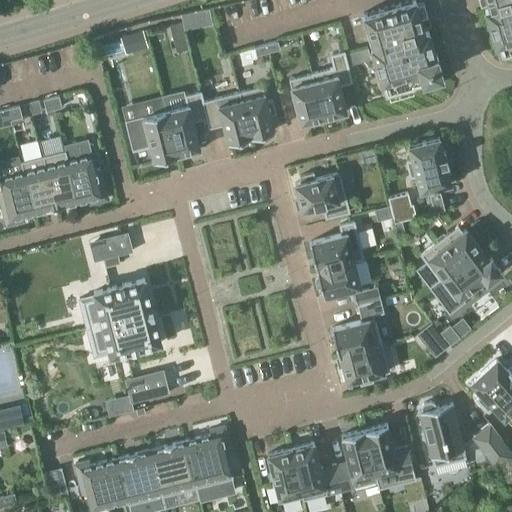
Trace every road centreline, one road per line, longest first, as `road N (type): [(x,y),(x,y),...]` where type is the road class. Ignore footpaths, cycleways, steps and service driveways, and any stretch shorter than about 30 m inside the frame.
road 1 (residential): [(335,400),(271,155)]
road 2 (residential): [(230,401),(172,185)]
road 3 (residential): [(271,155),(448,110),(478,94)]
road 4 (residential): [(511,309),(423,379),(335,400)]
road 5 (residential): [(172,185),(133,207),(2,241)]
road 6 (residential): [(230,401),(65,447)]
road 7 (residential): [(478,94),(479,181),(511,223)]
road 8 (unclassified): [(0,35),(119,0)]
